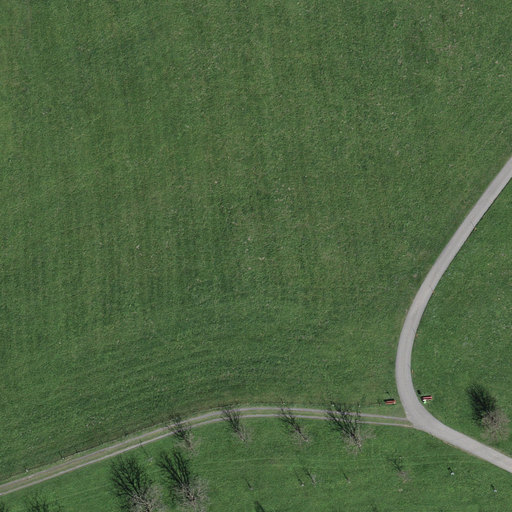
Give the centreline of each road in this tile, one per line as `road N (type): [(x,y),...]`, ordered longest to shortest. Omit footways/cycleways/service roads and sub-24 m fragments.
road 1 (track): [(425,421),(280,412),(219,417),(0,491)]
road 2 (unclassified): [(511,169),(428,288),(404,362),(410,399),(425,421),(511,460)]
